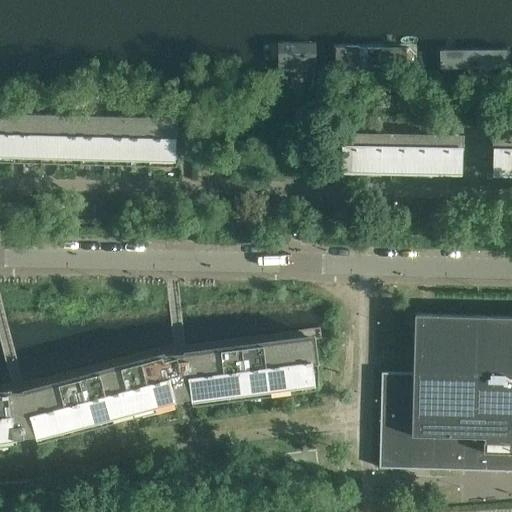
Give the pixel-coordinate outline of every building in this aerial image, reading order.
[(334,44),(334,68),(363,68),(420,69),(420,44),(334,44)] [(280,46),(280,69),(317,68),(316,45),(280,46)] [(511,47),(441,48),(441,68),(511,67),(511,47)] [(181,141),(181,137),(176,137),(176,131),(176,118),(0,113),(0,159),(12,160),(15,160),(18,160),(21,160),(24,160),(40,160),(45,161),(49,161),(53,161),(57,161),(73,161),(76,161),(79,162),(82,162),(86,162),(102,162),(119,163),(122,163),(125,163),(128,163),(130,163),(154,164),(176,164),(177,164),(178,161),(179,157),(180,156),(181,152),(181,148),(181,145),(181,141)] [(342,168),(368,169),(369,134),(363,134),(342,134),(342,135),(341,170),(342,170),(342,168)] [(372,134),(369,134),(368,169),(391,169),(391,134),(372,134)] [(409,135),(391,134),(391,169),(412,169),(412,135),(409,135)] [(416,135),(412,135),(412,169),(434,170),(434,135),(416,135)] [(453,135),(434,135),(434,170),(461,170),(461,172),(462,172),(462,139),(457,139),(453,139),(453,135)] [(493,171),(511,171),(511,136),(502,136),(502,140),(497,140),(493,140),(493,173),(493,171)] [(511,470),(511,316),(415,313),(413,373),(381,372),(379,467),(511,470)] [(175,398),(191,396),(192,399),(318,382),(318,369),(314,339),(186,356),(186,357),(169,359),(165,360),(165,357),(25,394),(25,395),(10,397),(10,395),(0,395),(0,439),(16,437),(16,436),(36,433),(36,436),(176,399),(175,398)]
